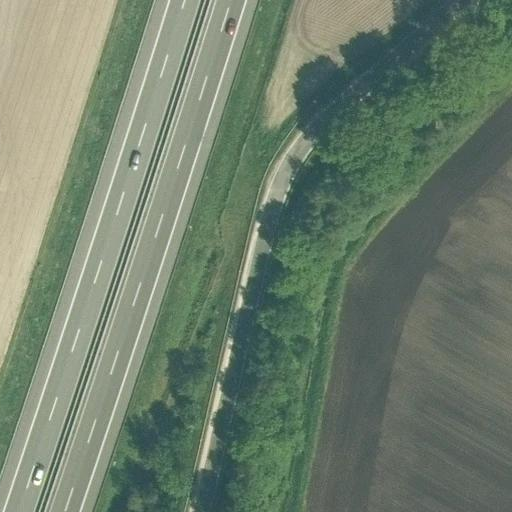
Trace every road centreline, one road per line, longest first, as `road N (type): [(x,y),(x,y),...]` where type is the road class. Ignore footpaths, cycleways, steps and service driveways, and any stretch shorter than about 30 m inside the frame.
road 1 (tertiary): [(204,511),(283,174),(333,110),(457,0)]
road 2 (motorway): [(64,511),(229,0)]
road 3 (motorway): [(184,0),(19,511)]
